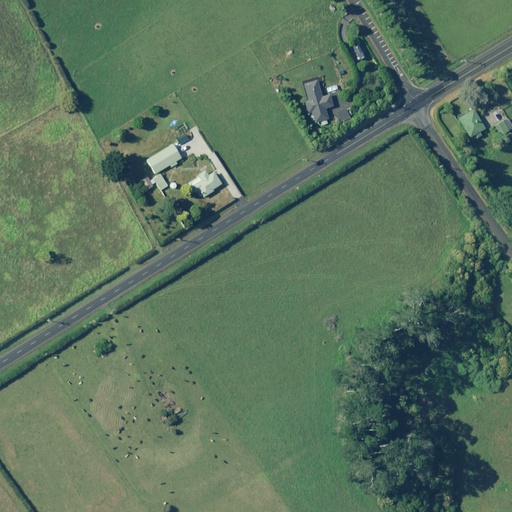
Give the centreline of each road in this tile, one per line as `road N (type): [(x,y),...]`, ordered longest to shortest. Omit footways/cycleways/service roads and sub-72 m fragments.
road 1 (tertiary): [(414,104),(0,372)]
road 2 (unclassified): [(511,258),(414,104)]
road 3 (unclassified): [(414,104),(350,0)]
